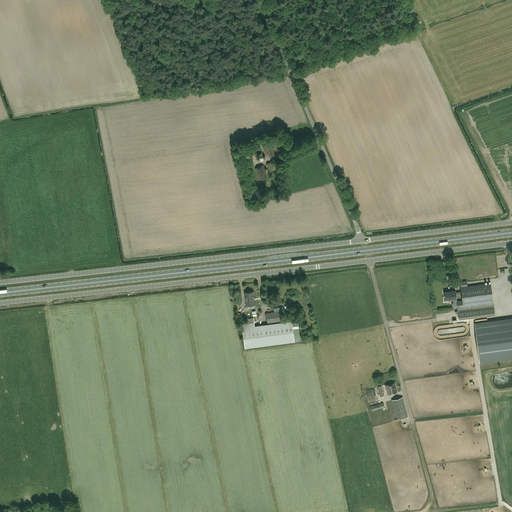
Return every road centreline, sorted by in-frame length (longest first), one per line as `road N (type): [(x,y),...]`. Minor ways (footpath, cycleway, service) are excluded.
road 1 (unclassified): [(511,242),(0,303)]
road 2 (primary): [(511,232),(0,292)]
road 3 (unclassified): [(0,282),(362,240)]
road 4 (unclassified): [(362,240),(256,0)]
road 5 (unclassified): [(362,240),(511,222)]
